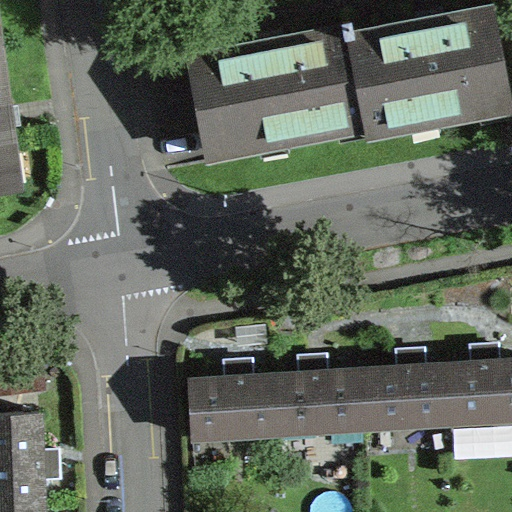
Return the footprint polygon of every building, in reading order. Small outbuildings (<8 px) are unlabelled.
[(418,20),(354,32),(351,33),(368,123),(369,131),(511,104),(511,100),(495,6),(418,20)] [(368,123),(351,33),(354,32),(351,18),(343,19),(344,26),(264,41),(187,56),(206,154),(368,123)] [(0,41),(0,40),(0,188),(6,188),(1,150),(15,148),(7,94),(0,41)] [(449,361),(452,418),(511,414),(511,357),(487,359),(449,361)] [(452,418),(449,361),(400,364),(362,367),(366,424),(452,418)] [(276,372),(280,429),(366,424),(362,367),(315,369),(276,372)] [(280,429),(276,372),(228,375),(188,377),(192,435),(280,429)] [(0,499),(43,498),(41,448),(40,409),(0,410),(0,499)] [(0,499),(0,511),(43,511),(43,498),(0,499)]
